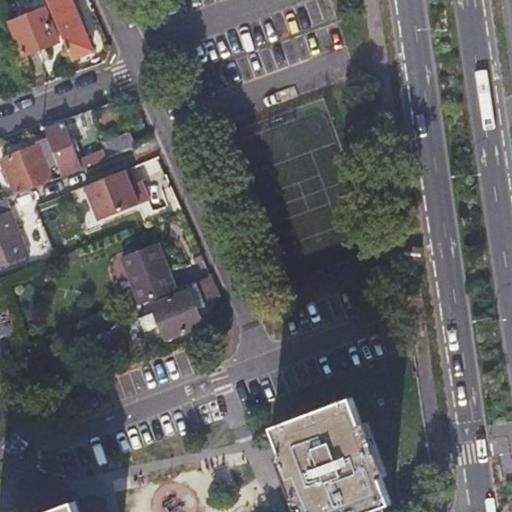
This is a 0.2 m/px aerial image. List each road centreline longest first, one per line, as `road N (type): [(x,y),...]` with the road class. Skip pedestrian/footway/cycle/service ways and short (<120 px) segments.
road 1 (secondary): [(408,0),(481,511)]
road 2 (residential): [(141,70),(263,365)]
road 3 (residential): [(0,398),(65,440),(263,365)]
road 4 (secondary): [(511,280),(487,122)]
road 5 (residential): [(0,121),(141,70)]
road 6 (secondary): [(487,122),(470,0)]
